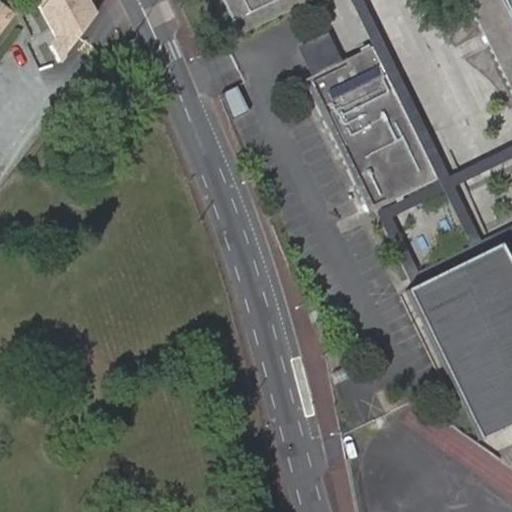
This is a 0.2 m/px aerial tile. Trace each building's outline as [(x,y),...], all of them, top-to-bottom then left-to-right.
[(511,0),(222,0),(239,34),(278,14),(307,0),(465,0),(511,93),(511,0)] [(0,24),(9,12),(0,5),(0,24)] [(327,33),(297,46),(310,74),(304,80),(369,210),(435,177),(411,128),(371,46),(339,58),(327,33)] [(240,86),(224,93),(234,117),(250,110),(240,86)] [(404,289),(478,439),(511,423),(511,269),(498,244),(404,289)]
